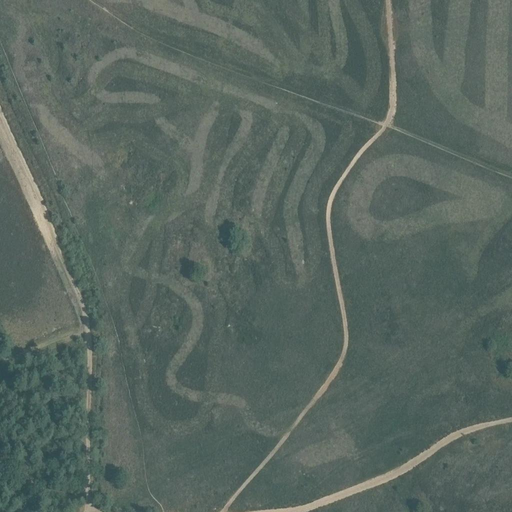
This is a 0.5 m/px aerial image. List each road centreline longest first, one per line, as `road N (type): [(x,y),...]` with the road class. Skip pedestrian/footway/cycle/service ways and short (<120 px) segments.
road 1 (track): [(225,511),(345,353),(328,205),(348,169),(392,122),(390,0)]
road 2 (unknown): [(0,109),(92,313),(89,511)]
road 3 (track): [(511,419),(458,433),(393,473),(285,511)]
